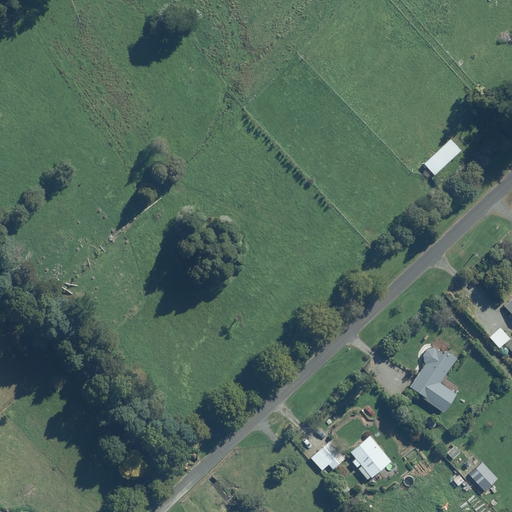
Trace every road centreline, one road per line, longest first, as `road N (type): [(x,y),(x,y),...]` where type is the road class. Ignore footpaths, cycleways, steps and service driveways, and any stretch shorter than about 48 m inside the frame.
road 1 (unclassified): [(180,489),(511,182)]
road 2 (residential): [(0,304),(180,489)]
